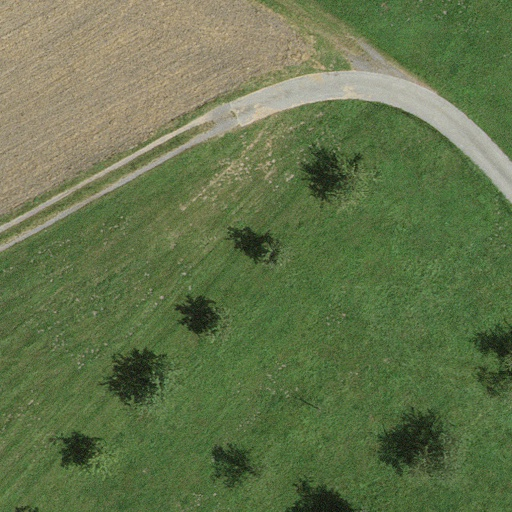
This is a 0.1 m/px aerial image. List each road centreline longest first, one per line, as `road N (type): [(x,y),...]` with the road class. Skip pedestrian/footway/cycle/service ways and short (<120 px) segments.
road 1 (track): [(511,185),(442,113),(389,90),(316,88),(234,116)]
road 2 (track): [(0,242),(234,116)]
